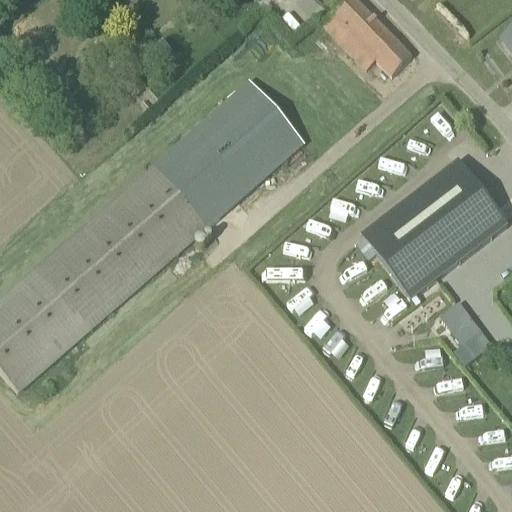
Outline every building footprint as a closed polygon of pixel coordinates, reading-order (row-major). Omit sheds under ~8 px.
[(376,66),(392,82),(412,62),(352,0),(322,29),(367,75),(376,66)] [(511,37),(502,45),(511,58),(511,37)] [(0,304),(0,374),(19,396),(303,148),(249,87),(0,304)] [(447,277),(508,231),(458,166),(361,240),(411,305),(447,277)] [(462,352),(454,358),(465,372),(492,352),(458,308),(440,323),(462,352)] [(479,428),(482,446),(505,443),(502,425),(479,428)] [(504,469),(511,468),(511,450),(502,452),(504,469)] [(426,473),(443,481),(453,460),(435,452),(426,473)]
